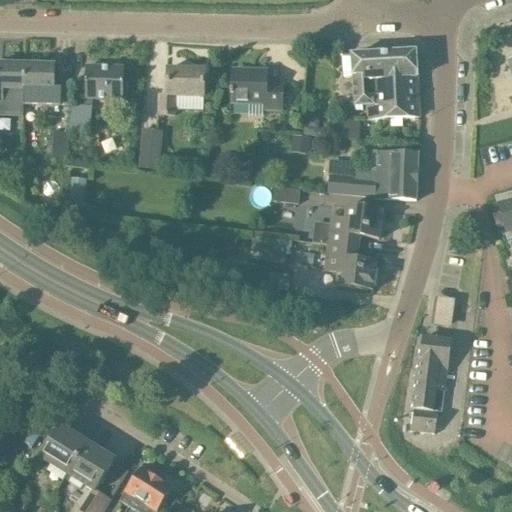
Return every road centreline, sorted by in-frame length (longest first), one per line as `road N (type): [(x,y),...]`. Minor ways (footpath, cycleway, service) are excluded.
road 1 (residential): [(352,22),(0,18)]
road 2 (residential): [(397,341),(439,187),(444,5)]
road 3 (residential): [(256,511),(88,403)]
road 4 (tertiary): [(292,383),(235,346),(112,308)]
road 5 (tertiary): [(112,308),(195,359),(259,414)]
road 6 (tertiary): [(417,511),(383,487),(292,383)]
road 7 (tertiary): [(0,247),(112,308)]
road 8 (tertiary): [(259,414),(334,511)]
